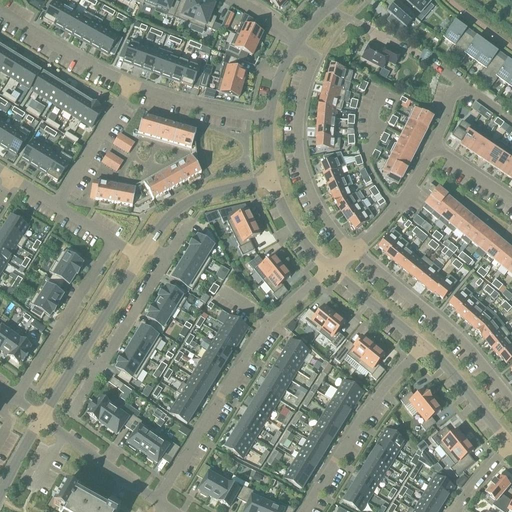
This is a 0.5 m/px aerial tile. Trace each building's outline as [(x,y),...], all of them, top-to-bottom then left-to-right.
[(38,0),(31,0),(29,4),(40,11),(44,3),(38,0)] [(173,0),(159,0),(157,7),(168,11),(167,12),(174,16),(179,3),(173,1),(173,0)] [(194,22),(203,1),(202,0),(187,0),(186,6),(179,3),(174,16),(181,18),(182,17),(194,22)] [(287,0),(269,0),(278,9),(288,0),(287,0)] [(400,0),(407,6),(403,10),(413,20),(428,3),(424,0),(400,0)] [(64,7),(54,1),(43,21),(53,27),(54,25),(64,7)] [(214,5),(203,1),(194,22),(205,26),(205,28),(211,31),(214,24),(216,18),(210,16),(214,5)] [(407,29),(415,21),(396,4),(395,5),(394,4),(388,10),(389,11),(387,13),(397,23),(393,27),(399,32),(404,35),(408,30),(407,29)] [(73,12),(64,7),(54,25),(63,30),(73,12)] [(82,17),(73,12),(63,30),(72,35),(82,17)] [(228,13),(224,20),(230,23),(233,16),(228,13)] [(91,22),(82,17),(72,35),(81,40),(91,22)] [(100,27),(91,22),(81,40),(90,45),(100,27)] [(463,27),(456,22),(444,38),(453,45),(443,59),(449,64),(470,35),(462,29),(463,27)] [(214,24),(211,31),(218,33),(221,28),(221,27),(214,24)] [(0,36),(50,65),(55,57),(0,25),(0,36)] [(262,34),(245,26),(240,37),(257,45),(262,34)] [(109,32),(100,27),(90,45),(99,50),(109,32)] [(120,38),(109,32),(99,50),(108,55),(109,53),(112,55),(120,38)] [(479,41),(471,35),(449,64),(456,69),(466,55),(475,61),(487,45),(480,39),(479,41)] [(257,45),(240,37),(235,48),(229,46),(226,52),(238,58),(241,52),(251,57),(257,45)] [(124,60),(123,62),(133,66),(140,46),(127,41),(119,58),(124,60)] [(384,51),(370,44),(362,59),(382,69),(385,61),(394,66),(401,53),(387,45),(384,51)] [(495,50),(487,45),(475,61),(484,68),(474,82),(481,87),(502,58),(493,52),(495,50)] [(140,46),(133,66),(143,69),(150,49),(140,46)] [(10,54),(0,48),(0,70),(10,54)] [(159,53),(150,49),(143,69),(152,73),(159,53)] [(424,70),(432,72),(435,61),(428,59),(430,54),(421,51),(418,62),(425,64),(424,70)] [(169,56),(159,53),(152,73),(162,76),(169,56)] [(20,60),(10,54),(0,70),(0,72),(9,78),(20,60)] [(178,60),(169,56),(162,76),(171,79),(178,60)] [(510,64),(502,58),(481,87),(488,91),(498,78),(506,84),(511,76),(511,62),(510,64)] [(30,66),(20,60),(9,78),(18,84),(30,66)] [(188,63),(179,60),(171,79),(181,83),(188,63)] [(236,64),(223,60),(221,67),(227,69),(224,81),(242,86),(245,73),(234,70),(236,64)] [(188,63),(181,83),(180,85),(192,89),(199,67),(188,63)] [(40,72),(30,66),(18,84),(29,90),(40,72)] [(353,73),(331,67),(328,77),(327,77),(350,83),(353,73)] [(53,80),(43,74),(32,92),(42,98),(53,80)] [(210,77),(203,75),(199,88),(206,90),(210,77)] [(344,82),(327,77),(324,87),(346,93),(346,92),(342,91),(344,82)] [(63,86),(53,80),(42,98),(52,104),(63,86)] [(238,99),(242,86),(224,81),(220,93),(238,99)] [(73,92),(63,86),(52,104),(62,110),(73,92)] [(346,93),(324,87),(322,97),(343,103),(346,93)] [(82,98),(73,92),(62,110),(71,116),(82,98)] [(343,103),(322,97),(320,103),(319,103),(319,107),(336,110),(341,111),(343,103)] [(92,104),(82,98),(71,116),(81,122),(92,104)] [(102,111),(92,104),(81,122),(91,128),(102,111)] [(336,110),(319,107),(318,111),(319,111),(318,118),(336,120),(336,110)] [(408,119),(410,120),(427,129),(432,120),(412,110),(412,111),(413,111),(409,119),(408,119)] [(143,117),(137,135),(138,135),(190,150),(191,150),(191,149),(195,149),(194,138),(196,132),(195,132),(143,117),(144,117),(143,117)] [(336,120),(318,118),(317,128),(335,130),(336,120)] [(410,120),(406,129),(422,137),(423,137),(427,129),(410,120)] [(0,142),(10,127),(1,121),(0,122),(0,142)] [(470,129),(461,123),(451,139),(460,145),(470,129)] [(18,132),(10,127),(0,142),(0,145),(7,150),(18,132)] [(335,130),(317,128),(316,139),(318,139),(340,140),(334,139),(335,130)] [(406,129),(402,137),(418,146),(422,137),(406,129)] [(470,129),(460,145),(468,151),(479,135),(470,129)] [(479,135),(468,151),(477,156),(490,137),(481,131),(479,135)] [(27,138),(18,132),(7,150),(16,156),(27,138)] [(134,144),(119,135),(113,146),(127,155),(134,144)] [(402,137),(397,146),(414,154),(418,146),(402,137)] [(490,137),(477,156),(485,162),(496,146),(488,141),(490,137)] [(340,140),(318,139),(317,149),(339,151),(340,140)] [(31,165),(42,147),(33,141),(22,159),(31,165)] [(397,146),(393,154),(410,163),(414,154),(397,146)] [(504,152),(496,146),(485,162),(494,168),(504,152)] [(50,152),(42,147),(31,165),(39,170),(50,152)] [(48,175),(59,157),(50,152),(39,170),(48,175)] [(511,157),(504,152),(494,168),(502,173),(511,158),(511,157)] [(122,162),(108,153),(101,164),(116,173),(122,162)] [(393,154),(389,163),(405,172),(409,163),(393,154)] [(59,157),(48,175),(47,177),(57,183),(69,164),(59,157)] [(324,175),(341,169),(336,157),(324,160),(326,164),(320,166),(324,175)] [(98,184),(93,183),(90,199),(95,200),(95,201),(96,202),(96,201),(131,208),(132,208),(132,207),(138,208),(152,200),(153,201),(153,200),(200,174),(200,175),(201,174),(198,169),(197,158),(192,158),(191,158),(191,159),(144,185),(144,184),(143,185),(144,186),(135,191),(135,190),(134,190),(99,184),(99,183),(98,183),(98,184)] [(511,158),(502,173),(510,179),(511,176),(511,158)] [(381,171),(390,175),(388,180),(398,186),(405,172),(389,163),(386,161),(386,162),(382,170),(381,171)] [(344,179),(340,170),(323,176),(327,186),(344,179)] [(344,179),(327,186),(331,195),(348,188),(344,179)] [(348,188),(331,195),(334,201),(334,202),(336,205),(351,197),(348,188)] [(445,197),(433,188),(429,192),(433,196),(425,205),(433,212),(445,197)] [(356,194),(336,205),(337,209),(338,209),(342,214),(361,202),(356,194)] [(277,229),(287,224),(275,196),(260,203),(268,220),(272,218),(277,229)] [(453,203),(445,197),(433,212),(441,218),(453,203)] [(366,210),(361,202),(342,214),(347,223),(366,210)] [(460,209),(453,203),(441,218),(448,224),(460,209)] [(348,223),(349,222),(354,231),(374,219),(368,209),(366,210),(347,223),(348,223)] [(467,216),(460,209),(448,224),(456,230),(467,216)] [(221,214),(225,223),(227,222),(233,234),(253,224),(248,212),(238,216),(237,212),(221,214)] [(475,222),(467,216),(456,230),(463,236),(475,222)] [(11,217),(5,227),(23,238),(29,228),(11,217)] [(416,217),(412,222),(420,228),(424,223),(416,217)] [(482,228),(475,222),(463,236),(470,242),(482,228)] [(259,236),(253,224),(233,234),(238,245),(237,246),(242,257),(254,251),(249,241),(259,236)] [(5,227),(0,234),(0,236),(17,247),(23,238),(5,227)] [(490,234),(482,228),(470,242),(478,248),(490,234)] [(401,237),(393,231),(379,248),(386,255),(385,256),(386,256),(401,237)] [(195,241),(194,240),(189,248),(190,248),(207,258),(216,244),(211,234),(207,232),(202,240),(197,237),(195,241)] [(497,240),(490,234),(478,248),(485,254),(497,240)] [(0,247),(12,256),(17,247),(0,236),(0,247)] [(76,246),(92,254),(97,244),(80,236),(76,246)] [(401,237),(386,256),(394,263),(408,245),(400,239),(402,238),(401,237)] [(504,246),(497,240),(485,254),(493,261),(504,246)] [(408,245),(394,263),(401,269),(413,255),(405,249),(408,245)] [(511,252),(504,246),(493,261),(500,267),(511,252)] [(0,247),(0,260),(6,264),(12,256),(0,247)] [(207,258),(190,248),(184,258),(200,268),(207,258)] [(70,250),(61,265),(77,276),(82,269),(81,269),(83,265),(78,262),(81,257),(70,250)] [(511,267),(511,252),(500,267),(507,273),(511,267)] [(413,255),(401,269),(409,275),(421,261),(413,255)] [(200,268),(184,258),(178,268),(194,278),(200,268)] [(260,260),(250,269),(254,274),(259,270),(267,280),(281,268),(273,258),(264,265),(260,260)] [(424,258),(409,275),(417,282),(432,264),(424,258)] [(432,264),(417,282),(425,288),(440,271),(432,264)] [(70,286),(76,276),(60,265),(51,281),(62,288),(65,283),(70,286)] [(194,278),(178,268),(171,279),(188,289),(194,278)] [(284,289),(280,284),(289,277),(287,274),(288,273),(284,268),(282,269),(281,268),(267,280),(274,288),(269,292),(274,298),(284,289)] [(440,271),(425,288),(433,295),(434,294),(446,280),(445,279),(444,281),(437,275),(440,271)] [(449,276),(446,280),(434,294),(443,300),(457,283),(449,276)] [(51,281),(41,297),(58,307),(63,297),(59,294),(62,288),(51,281)] [(491,286),(494,289),(499,284),(495,281),(491,286)] [(185,292),(174,285),(171,290),(166,287),(164,291),(163,291),(158,298),(159,298),(176,308),(185,292)] [(472,295),(464,289),(449,306),(457,312),(472,295)] [(472,295),(457,312),(456,313),(463,320),(478,303),(471,297),(472,296),(472,295)] [(58,307),(41,297),(31,313),(42,320),(45,315),(50,318),(53,314),(54,315),(58,307)] [(175,309),(159,298),(153,308),(170,318),(175,309)] [(478,303),(463,320),(471,327),(486,310),(478,303)] [(170,318),(153,308),(153,307),(148,315),(149,315),(147,319),(152,322),(148,327),(160,334),(170,318)] [(208,307),(204,313),(208,316),(212,310),(208,307)] [(333,316),(324,308),(317,317),(312,313),(304,323),(309,328),(313,323),(322,330),(333,316)] [(486,310),(471,327),(476,331),(476,332),(478,334),(492,321),(484,314),(487,311),(486,310)] [(344,324),(333,316),(322,330),(331,338),(327,343),(333,347),(341,337),(336,333),(344,324)] [(247,328),(229,317),(223,326),(242,337),(247,328)] [(45,329),(34,321),(30,327),(41,334),(45,329)] [(492,321),(478,334),(481,337),(482,337),(485,342),(499,331),(492,321)] [(14,331),(4,324),(1,328),(0,327),(0,351),(13,333),(14,331)] [(242,337),(223,326),(218,335),(236,346),(242,337)] [(158,338),(141,328),(135,338),(151,348),(158,338)] [(503,328),(485,342),(492,350),(509,335),(503,328)] [(21,339),(13,333),(0,351),(8,357),(21,339)] [(236,346),(218,335),(212,343),(231,355),(237,346),(236,346)] [(509,335),(492,350),(498,358),(511,346),(511,345),(511,346),(506,339),(510,336),(509,335)] [(21,339),(8,357),(18,364),(20,362),(22,363),(28,355),(26,354),(33,345),(22,337),(21,339)] [(151,348),(135,338),(128,348),(145,358),(151,348)] [(374,348),(363,340),(356,349),(351,345),(343,355),(348,360),(352,355),(362,363),(374,348)] [(309,352),(290,341),(284,351),(303,362),(309,352)] [(231,355),(212,343),(207,352),(226,363),(231,355)] [(190,350),(199,354),(202,349),(193,344),(190,350)] [(511,346),(498,358),(499,358),(500,357),(506,365),(511,360),(511,346)] [(145,358),(128,348),(122,359),(138,369),(145,358)] [(383,356),(374,348),(362,363),(370,370),(366,375),(372,379),(380,369),(375,365),(383,356)] [(284,351),(278,360),(297,372),(303,362),(284,351)] [(226,363),(207,352),(202,361),(220,372),(226,363)] [(138,369),(122,359),(121,358),(117,365),(118,365),(116,369),(121,372),(117,377),(129,384),(138,369)] [(278,360),(272,370),(291,382),(297,372),(278,360)] [(342,360),(336,367),(343,371),(348,364),(342,360)] [(220,372),(202,361),(196,369),(214,380),(220,372)] [(412,378),(418,374),(411,365),(405,369),(412,378)] [(214,380),(196,369),(191,378),(209,389),(214,380)] [(272,370),(266,380),(285,391),(291,382),(272,370)] [(123,386),(112,378),(108,384),(119,391),(123,386)] [(209,389),(191,378),(186,386),(203,398),(209,389)] [(266,380),(259,390),(260,390),(279,401),(285,391),(266,380)] [(344,381),(337,392),(356,403),(362,393),(344,381)] [(176,394),(181,386),(177,384),(172,392),(176,394)] [(203,398),(186,386),(180,395),(198,406),(203,398)] [(147,387),(142,395),(147,398),(152,390),(147,387)] [(260,390),(255,400),(272,411),(279,401),(260,390)] [(337,392),(331,401),(350,413),(356,403),(337,392)] [(432,402),(424,392),(415,399),(411,394),(401,403),(405,408),(410,405),(417,413),(432,402)] [(198,406),(180,395),(175,404),(193,415),(198,406)] [(95,404),(93,403),(88,411),(89,412),(87,415),(98,422),(109,406),(99,399),(95,404)] [(255,400),(249,409),(266,421),(272,411),(255,400)] [(502,400),(495,404),(499,410),(506,405),(502,400)] [(331,401),(325,411),(344,423),(350,413),(331,401)] [(120,409),(111,402),(98,422),(106,428),(118,412),(120,409)] [(440,412),(432,402),(417,413),(425,423),(420,427),(425,432),(435,424),(431,419),(440,412)] [(193,415),(175,404),(169,414),(186,425),(193,415)] [(120,409),(118,412),(106,428),(116,435),(122,427),(128,431),(136,420),(130,416),(120,409)] [(249,409),(243,419),(260,430),(266,421),(249,409)] [(325,411),(319,421),(338,432),(344,423),(325,411)] [(243,419),(237,429),(254,440),(260,430),(243,419)] [(142,424),(136,420),(128,431),(133,435),(128,443),(138,450),(149,434),(151,431),(142,424)] [(319,421),(313,430),(331,441),(337,432),(319,421)] [(237,429),(231,438),(248,450),(254,440),(237,429)] [(313,430),(307,440),(325,451),(331,441),(313,430)] [(405,442),(386,430),(380,439),(399,451),(405,442)] [(464,442),(456,432),(447,439),(443,434),(433,442),(437,448),(442,444),(450,453),(464,442)] [(158,440),(149,434),(138,450),(147,457),(158,440)] [(160,437),(158,440),(147,457),(157,464),(163,455),(171,461),(179,449),(160,437)] [(231,438),(224,449),(242,460),(248,450),(231,438)] [(399,451),(380,439),(375,448),(394,460),(399,451)] [(325,451),(307,440),(301,450),(319,461),(325,451)] [(423,442),(416,447),(421,453),(428,448),(423,442)] [(472,451),(464,442),(450,453),(457,462),(452,466),(457,472),(467,463),(463,458),(472,451)] [(394,460),(375,448),(369,457),(370,458),(388,468),(394,460)] [(301,450),(295,459),(313,471),(319,461),(301,450)] [(419,458),(417,461),(423,465),(430,469),(434,466),(423,452),(421,455),(419,458)] [(383,477),(388,468),(370,458),(365,466),(383,477)] [(295,459),(289,469),(307,480),(313,471),(295,459)] [(231,471),(247,481),(252,472),(236,463),(231,471)] [(220,476),(203,466),(196,478),(203,482),(198,491),(208,497),(220,476)] [(383,477),(365,466),(360,475),(377,486),(383,477)] [(289,469),(283,479),(301,490),(307,480),(289,469)] [(259,474),(256,482),(266,487),(270,479),(259,474)] [(377,486),(360,475),(354,483),(372,494),(377,486)] [(230,481),(220,476),(208,497),(218,502),(228,485),(230,481)] [(462,476),(453,483),(460,488),(467,480),(462,476)] [(454,488),(435,477),(429,485),(429,486),(448,497),(454,488)] [(507,487),(498,479),(495,483),(493,482),(483,492),(494,502),(493,504),(499,509),(507,498),(501,493),(507,487)] [(230,481),(228,485),(218,502),(229,508),(234,499),(240,503),(246,490),(230,481)] [(372,494),(354,483),(349,492),(367,503),(372,494)] [(76,490),(65,484),(53,505),(65,511),(115,511),(108,508),(107,510),(75,492),(76,490)] [(429,486),(424,494),(443,506),(448,497),(429,486)] [(252,493),(246,490),(240,503),(247,506),(243,511),(257,511),(262,502),(263,498),(252,493)] [(361,511),(367,503),(349,492),(343,502),(358,511),(361,511)] [(439,511),(443,506),(424,494),(419,503),(433,511),(439,511)] [(511,511),(511,501),(507,498),(499,509),(503,511),(507,511),(508,511),(509,511),(511,511)] [(269,511),(272,506),(262,502),(257,511),(269,511)] [(433,511),(419,503),(413,511),(433,511)]
